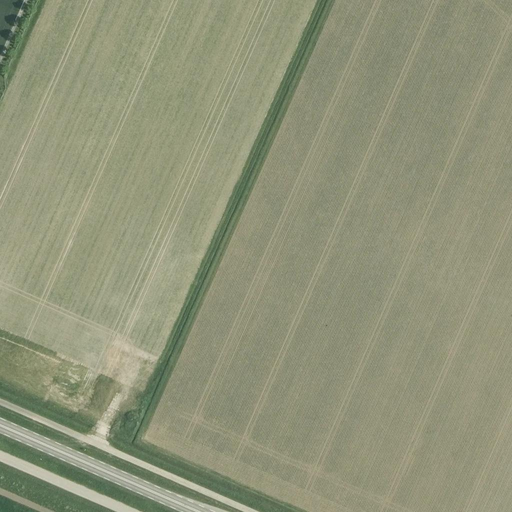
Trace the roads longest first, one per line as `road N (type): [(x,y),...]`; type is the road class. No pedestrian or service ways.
road 1 (unclassified): [(0,402),(250,511)]
road 2 (secondary): [(195,511),(0,426)]
road 3 (unclassified): [(128,511),(0,456)]
